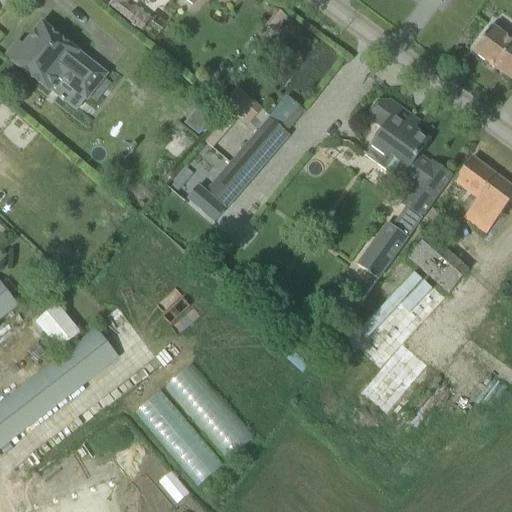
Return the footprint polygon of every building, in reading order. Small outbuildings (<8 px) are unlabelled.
[(150,18),(134,6),(125,18),(141,30),(150,18)] [(85,101),(104,76),(42,27),(13,64),(47,91),(56,79),(85,101)] [(473,54),(511,82),(511,43),(491,28),(473,54)] [(223,106),(247,127),(248,126),(254,131),(268,116),(238,89),(223,106)] [(304,112),(287,98),(206,192),(227,209),(288,138),(284,134),(304,112)] [(403,179),(414,187),(401,205),(420,220),(451,176),(433,163),(431,166),(417,156),(428,142),(409,129),(415,120),(388,101),(377,103),(371,112),(373,124),(384,131),(368,152),(381,161),(377,166),(401,183),(403,179)] [(486,235),(511,199),(511,188),(472,159),(452,186),(476,204),(464,219),(486,235)] [(198,187),(186,201),(214,224),(225,210),(198,187)] [(377,281),(407,239),(387,225),(357,267),(377,281)] [(428,236),(408,258),(447,294),(466,273),(467,272),(428,236)] [(0,320),(18,307),(0,283),(0,320)] [(36,324),(59,352),(80,334),(58,306),(36,324)] [(0,456),(0,451),(119,359),(97,330),(76,345),(43,371),(38,365),(33,369),(38,375),(0,404),(0,458),(1,458),(0,456)] [(357,393),(372,406),(388,418),(428,368),(399,342),(357,393)]
